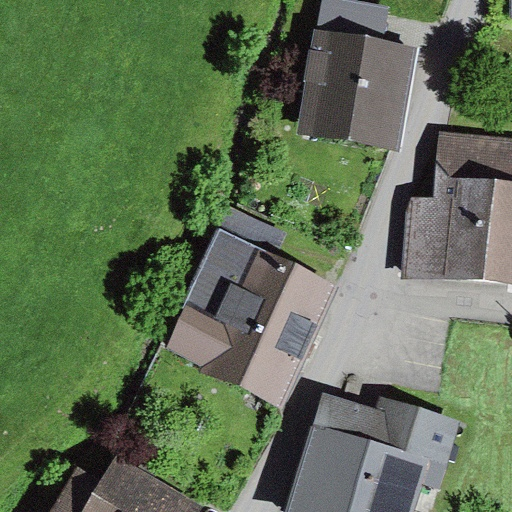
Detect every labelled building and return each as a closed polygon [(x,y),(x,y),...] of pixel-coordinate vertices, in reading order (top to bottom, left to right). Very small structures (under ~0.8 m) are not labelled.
[(398,153),(416,62),(323,43),(305,134),(398,153)] [(511,149),(452,142),(434,279),(511,289),(511,149)] [(333,298),(231,246),(175,357),(276,408),(333,298)] [(439,511),(462,436),(340,400),(307,511),(439,511)] [(190,511),(92,456),(59,511),(190,511)]
